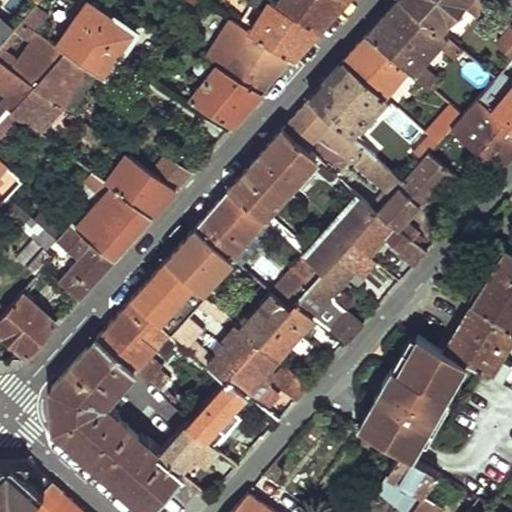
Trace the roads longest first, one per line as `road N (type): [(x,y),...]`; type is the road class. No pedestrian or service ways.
road 1 (residential): [(7,410),(370,0)]
road 2 (residential): [(214,511),(511,170)]
road 3 (residential): [(7,410),(117,511)]
